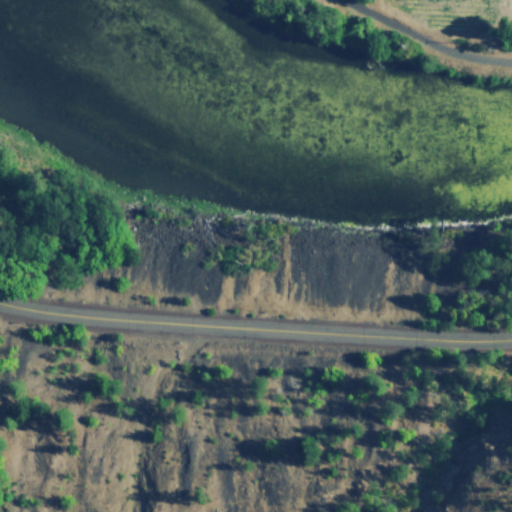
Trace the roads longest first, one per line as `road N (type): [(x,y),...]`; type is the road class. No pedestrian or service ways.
road 1 (tertiary): [(0,302),(226,328),(511,337)]
road 2 (residential): [(511,60),(457,54),(345,0)]
